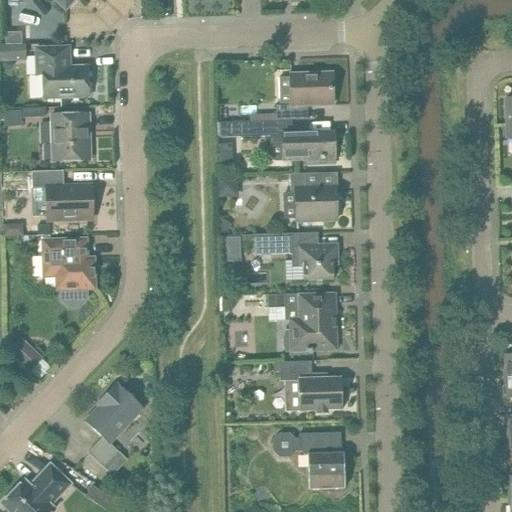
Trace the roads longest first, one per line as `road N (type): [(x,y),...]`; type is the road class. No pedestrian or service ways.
road 1 (residential): [(0,451),(129,308),(137,279),(130,68),(138,51),(171,37),(373,30)]
road 2 (residential): [(388,511),(373,30)]
road 3 (residential): [(483,316),(477,89),(487,64),(511,60)]
road 4 (residential): [(489,511),(483,316)]
